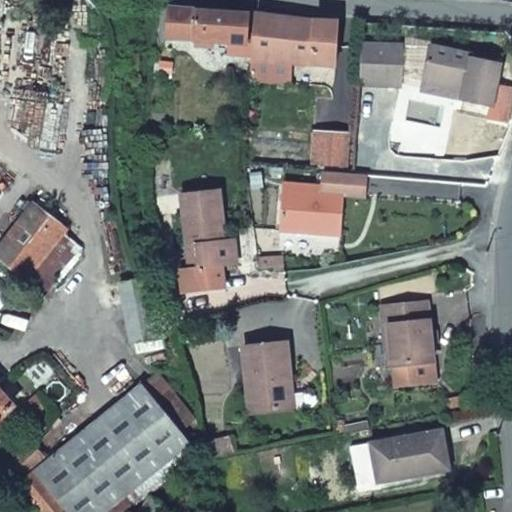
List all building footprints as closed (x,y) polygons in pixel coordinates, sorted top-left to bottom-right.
[(165,37),(227,43),(226,54),(242,55),(244,43),(246,44),(250,13),(224,11),(169,7),(165,37)] [(251,59),(333,67),(335,21),(302,20),(253,13),(251,59)] [(401,86),(403,45),(360,43),(358,84),(401,86)] [(468,55),(427,47),(421,83),(462,90),(460,98),(460,99),(490,104),(490,102),(509,106),(511,89),(511,88),(494,85),(497,65),(467,60),(468,55)] [(419,91),(460,98),(462,90),(421,83),(419,91)] [(351,162),(353,138),(319,135),(317,160),(351,162)] [(365,194),(367,173),(326,171),(324,184),(324,190),(282,188),(281,187),(279,228),(341,232),(344,192),(365,194)] [(282,188),(324,190),(324,184),(283,181),(282,188)] [(221,240),(215,189),(178,194),(183,246),(192,245),(195,267),(186,269),(177,269),(180,292),(221,286),(217,264),(233,262),(230,239),(221,240)] [(69,245),(16,205),(0,226),(0,261),(35,289),(69,245)] [(183,246),(186,269),(195,267),(192,245),(183,246)] [(424,302),(380,307),(383,326),(388,325),(392,362),(394,384),(433,380),(429,343),(437,343),(435,330),(428,331),(424,302)] [(387,363),(392,362),(388,325),(383,326),(387,363)] [(241,347),(249,412),(286,408),(283,380),(288,380),(283,343),(241,347)] [(36,473),(20,486),(42,511),(107,511),(190,446),(143,388),(36,473)] [(376,481),(448,469),(441,430),(369,442),(376,481)] [(19,475),(40,455),(26,440),(5,461),(19,475)] [(20,486),(36,473),(34,468),(17,481),(20,486)]
